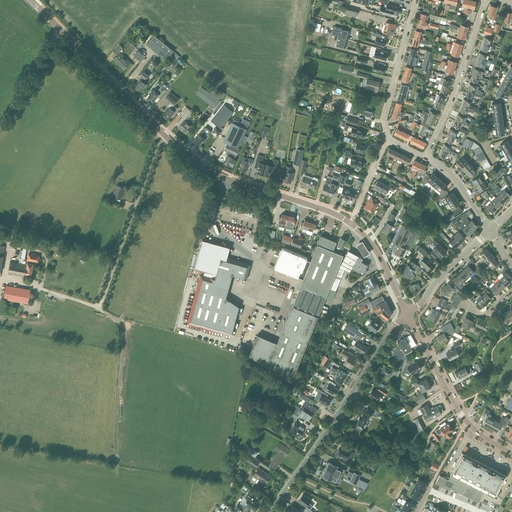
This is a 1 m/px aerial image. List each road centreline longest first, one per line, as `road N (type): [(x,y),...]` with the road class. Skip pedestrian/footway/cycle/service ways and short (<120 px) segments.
road 1 (tertiary): [(406,314),(380,257),(356,228),(217,176),(137,110),(28,0)]
road 2 (tertiary): [(269,511),(406,314)]
road 3 (tertiary): [(511,452),(472,429),(406,314)]
road 4 (unknown): [(228,180),(216,226),(259,268),(294,280),(285,302)]
road 5 (residential): [(425,157),(485,0)]
road 6 (residential): [(415,0),(383,118),(387,139)]
